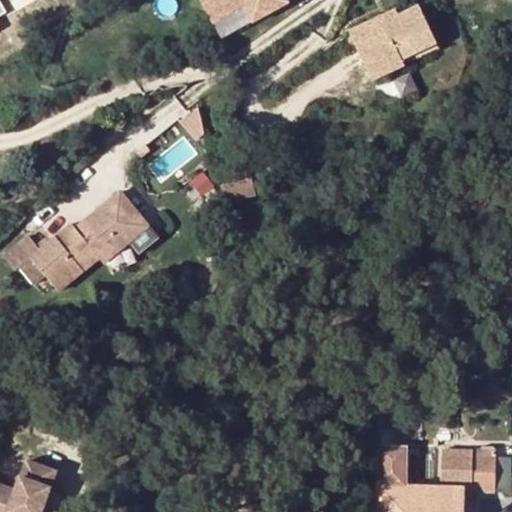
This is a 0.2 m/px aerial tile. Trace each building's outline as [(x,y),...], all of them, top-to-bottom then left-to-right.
[(272,0),(184,0),(210,46),(277,9),(272,0)] [(381,17),(348,32),(364,66),(396,52),(400,61),(436,43),(419,6),(398,16),(383,22),(381,17)] [(396,10),(381,17),(383,22),(398,16),(396,10)] [(371,81),(439,49),(436,43),(400,61),(396,52),(364,66),(371,81)] [(511,150),(502,149),(491,147),(488,165),(502,167),(511,168),(511,150)] [(69,215),(28,249),(57,282),(97,247),(102,252),(146,213),(115,180),(72,218),(69,215)] [(408,432),(407,443),(418,443),(418,432),(408,432)] [(464,511),(465,489),(441,488),(405,487),(406,447),(393,448),(393,456),(380,455),(379,511),(464,511)] [(442,449),(441,488),(465,489),(464,511),(474,511),(475,490),(495,490),(495,451),(494,447),(481,447),(481,450),(442,449)] [(511,453),(500,453),(499,487),(511,486),(511,453)] [(0,492),(0,511),(43,511),(55,479),(26,468),(15,498),(0,492)]
